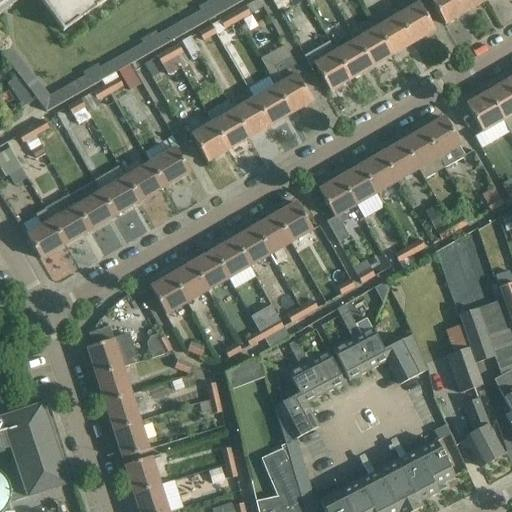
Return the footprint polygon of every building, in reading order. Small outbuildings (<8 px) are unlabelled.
[(106,0),(39,0),(62,32),(106,0)] [(221,14),(215,4),(213,0),(206,5),(213,18),(221,14)] [(222,0),(221,0),(215,4),(221,14),(228,10),(222,0)] [(231,0),(222,0),(228,10),(235,6),(231,0)] [(465,14),(456,0),(428,0),(443,26),(465,14)] [(456,0),(465,14),(486,1),(485,0),(456,0)] [(258,2),(252,5),(256,13),(262,9),(258,2)] [(417,4),(396,17),(412,44),(433,32),(417,4)] [(206,5),(198,9),(200,12),(206,22),(213,18),(206,5)] [(245,7),(232,15),(236,23),(250,16),(245,7)] [(193,16),(199,26),(206,22),(200,12),(193,16)] [(223,30),(236,23),(232,15),(219,22),(223,30)] [(193,16),(186,20),(191,30),(199,26),(193,16)] [(391,56),(412,44),(396,17),(375,29),(391,56)] [(186,20),(179,24),(184,34),(191,30),(186,20)] [(179,24),(171,28),(177,38),(184,34),(179,24)] [(215,35),(211,27),(198,34),(202,42),(215,35)] [(350,80),(370,68),(346,27),(334,34),(342,48),(334,53),(350,80)] [(346,27),(370,68),(391,56),(375,29),(355,40),(347,27),(346,27)] [(171,28),(164,32),(170,42),(177,38),(171,28)] [(164,32),(157,37),(163,47),(170,42),(164,32)] [(148,37),(155,51),(163,47),(157,37),(155,33),(148,37)] [(148,37),(140,42),(142,45),(148,55),(155,51),(148,37)] [(200,57),(190,39),(181,44),(192,62),(200,57)] [(148,55),(142,45),(135,49),(141,59),(148,55)] [(169,51),(174,59),(182,54),(178,46),(169,51)] [(14,53),(9,47),(0,54),(5,60),(14,53)] [(135,49),(128,53),(134,63),(141,59),(135,49)] [(161,66),(174,59),(169,51),(156,58),(161,66)] [(19,60),(14,53),(5,60),(10,67),(19,60)] [(128,53),(121,57),(126,67),(128,66),(129,66),(134,63),(128,53)] [(328,92),(350,80),(334,53),(312,65),(328,92)] [(121,57),(114,61),(119,71),(126,67),(121,57)] [(283,84),(274,89),(290,115),(311,103),(296,77),(299,75),(291,59),(274,69),(283,84)] [(24,67),(19,60),(10,67),(12,70),(15,74),(24,67)] [(114,61),(106,65),(112,75),(117,72),(119,71),(114,61)] [(106,65),(99,69),(105,79),(112,75),(106,65)] [(90,70),(97,83),(105,79),(99,69),(97,66),(90,70)] [(119,71),(117,72),(129,92),(140,85),(129,66),(128,66),(126,67),(119,71)] [(29,73),(24,67),(15,74),(20,80),(29,73)] [(90,70),(82,74),(84,78),(90,88),(97,83),(90,70)] [(35,80),(29,73),(20,80),(25,87),(35,80)] [(90,88),(84,78),(77,82),(83,92),(90,88)] [(32,99),(15,79),(6,85),(22,108),(33,101),(32,99)] [(40,86),(35,80),(25,87),(30,93),(40,86)] [(105,87),(109,95),(122,88),(118,80),(105,87)] [(77,82),(70,86),(76,96),(83,92),(77,82)] [(511,91),(507,83),(486,95),(502,122),(509,133),(511,131),(511,91)] [(45,93),(40,86),(30,93),(36,100),(45,93)] [(70,86),(63,90),(69,100),(76,96),(70,86)] [(100,107),(97,102),(109,95),(105,87),(81,101),(88,114),(100,107)] [(269,128),(290,115),(274,89),(253,101),(269,128)] [(63,90),(56,94),(61,104),(69,100),(63,90)] [(36,100),(46,113),(54,108),(49,98),(45,93),(36,100)] [(56,94),(49,98),(54,108),(61,104),(56,94)] [(502,122),(486,95),(465,107),(481,134),(502,122)] [(248,140),(269,128),(253,101),(233,113),(248,140)] [(84,109),(80,102),(67,109),(71,116),(84,109)] [(248,140),(233,113),(227,103),(206,115),(212,125),(227,152),(248,140)] [(443,120),(422,132),(444,170),(464,158),(458,148),(459,147),(443,120)] [(30,130),(34,138),(48,130),(44,122),(30,130)] [(212,125),(190,137),(206,164),(227,152),(212,125)] [(22,145),(34,138),(30,130),(18,137),(22,145)] [(444,170),(422,132),(401,144),(417,171),(423,182),(444,170)] [(171,153),(150,165),(163,188),(188,174),(175,151),(179,148),(172,136),(164,142),(171,153)] [(401,144),(380,156),(396,183),(417,171),(401,144)] [(31,152),(35,159),(44,154),(40,147),(31,152)] [(0,154),(0,169),(4,176),(20,167),(9,149),(0,154)] [(359,168),(375,195),(396,183),(380,156),(359,168)] [(125,179),(138,203),(163,188),(150,165),(125,179)] [(354,207),(375,195),(359,168),(339,180),(354,207)] [(100,194),(113,217),(138,203),(125,179),(100,194)] [(341,215),(354,207),(339,180),(317,192),(333,219),(325,224),(338,245),(348,239),(340,225),(345,222),(341,215)] [(89,232),(113,217),(100,194),(75,208),(89,232)] [(503,205),(498,196),(486,204),(491,213),(503,205)] [(44,211),(64,246),(89,232),(75,208),(69,197),(44,211)] [(295,205),(274,217),(290,244),(311,232),(295,205)] [(440,241),(453,234),(448,225),(437,206),(424,213),(440,241)] [(28,235),(25,237),(38,260),(64,246),(44,211),(35,216),(36,218),(23,226),(28,235)] [(511,213),(500,218),(506,233),(511,230),(511,213)] [(290,244),(274,217),(253,229),(269,256),(275,267),(287,260),(281,250),(290,244)] [(448,225),(453,234),(466,226),(461,217),(448,225)] [(253,229),(232,241),(248,268),(269,256),(253,229)] [(406,248),(411,258),(425,250),(416,235),(403,242),(406,248)] [(248,268),(232,241),(212,253),(227,280),(248,268)] [(411,258),(406,248),(394,255),(399,264),(411,258)] [(191,265),(206,292),(227,280),(212,253),(191,265)] [(374,278),(365,261),(352,269),(362,286),(374,278)] [(186,304),(206,292),(191,265),(170,277),(186,304)] [(511,281),(509,272),(494,277),(503,301),(502,301),(511,329),(511,281)] [(164,317),(186,304),(170,277),(149,289),(164,317)] [(353,289),(349,281),(336,288),(341,296),(353,289)] [(312,301),(299,308),(304,317),(317,310),(312,301)] [(304,317),(299,308),(287,316),(292,325),(304,317)] [(477,365),(494,359),(477,310),(460,316),(471,348),(477,364),(477,365)] [(340,319),(346,330),(352,341),(368,372),(386,362),(387,362),(382,352),(383,352),(372,331),(366,320),(354,326),(348,314),(340,319)] [(269,324),(257,332),(262,341),(275,333),(269,324)] [(250,348),(262,341),(257,332),(245,340),(250,348)] [(163,339),(161,334),(149,338),(146,345),(151,360),(163,356),(171,353),(163,339)] [(136,364),(128,336),(86,350),(95,377),(121,369),(136,364)] [(412,337),(383,352),(382,352),(387,362),(386,362),(399,386),(427,372),(412,337)] [(348,382),(368,372),(352,341),(332,351),(348,382)] [(288,346),(289,349),(294,358),(302,353),(296,342),(288,346)] [(204,348),(190,343),(187,352),(201,358),(204,348)] [(241,353),(236,344),(223,352),(228,360),(241,353)] [(477,365),(477,364),(471,348),(446,357),(459,395),(483,387),(475,365),(477,365)] [(307,364),(308,364),(302,353),(294,358),(299,369),(288,375),(299,396),(299,395),(304,405),(305,404),(323,395),(307,364)] [(327,354),(308,364),(307,364),(323,395),(343,385),(327,354)] [(190,367),(177,362),(173,370),(187,376),(190,367)] [(240,368),(225,374),(229,392),(247,385),(240,368)] [(129,396),(121,369),(95,377),(103,405),(129,396)] [(493,381),(509,414),(503,417),(510,429),(511,432),(511,374),(511,372),(493,381)] [(208,402),(217,399),(214,385),(205,387),(208,402)] [(274,408),(285,446),(295,440),(296,440),(318,429),(305,404),(304,405),(299,395),(299,396),(274,408)] [(103,405),(112,432),(138,424),(129,396),(103,405)] [(217,399),(208,402),(211,415),(221,413),(217,399)] [(490,433),(478,401),(464,406),(475,434),(464,440),(480,469),(503,456),(490,433)] [(0,450),(1,451),(0,447),(0,446),(9,444),(26,497),(66,485),(42,406),(2,419),(2,420),(0,420),(0,450)] [(138,424),(112,432),(121,460),(147,452),(138,424)] [(445,428),(433,434),(438,442),(449,436),(450,436),(446,427),(445,428)] [(292,471),(302,506),(313,500),(296,440),(295,440),(285,446),(292,471)] [(418,509),(419,511),(421,509),(418,504),(437,494),(434,489),(453,479),(434,443),(404,459),(396,444),(387,449),(389,453),(394,450),(399,461),(395,464),(398,470),(397,470),(399,473),(400,473),(419,509),(418,509)] [(304,511),(302,506),(292,471),(285,446),(280,448),(282,451),(260,460),(269,483),(283,511),(282,511),(304,511)] [(224,465),(232,463),(229,449),(221,451),(224,465)] [(124,467),(133,495),(159,486),(150,459),(124,467)] [(368,478),(338,493),(347,511),(397,511),(382,482),(383,482),(381,478),(380,479),(378,473),(373,475),(365,460),(360,463),(368,478)] [(232,463),(224,465),(227,480),(236,478),(235,475),(232,463)] [(415,511),(419,511),(418,509),(419,509),(400,473),(399,473),(397,470),(398,470),(395,464),(387,468),(378,473),(380,479),(381,478),(383,482),(382,482),(397,511),(415,511)] [(220,468),(208,472),(212,483),(224,479),(220,468)] [(166,511),(159,486),(133,495),(138,511),(166,511)] [(323,511),(347,511),(338,493),(319,504),(323,511)] [(302,506),(304,511),(316,511),(319,511),(313,500),(302,506)]
